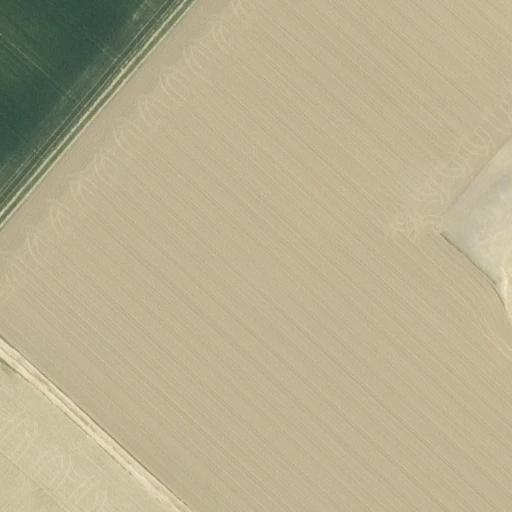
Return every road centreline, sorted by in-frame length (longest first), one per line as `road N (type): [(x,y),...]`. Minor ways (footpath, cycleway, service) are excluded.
road 1 (track): [(193,0),(0,220)]
road 2 (track): [(0,348),(179,511)]
